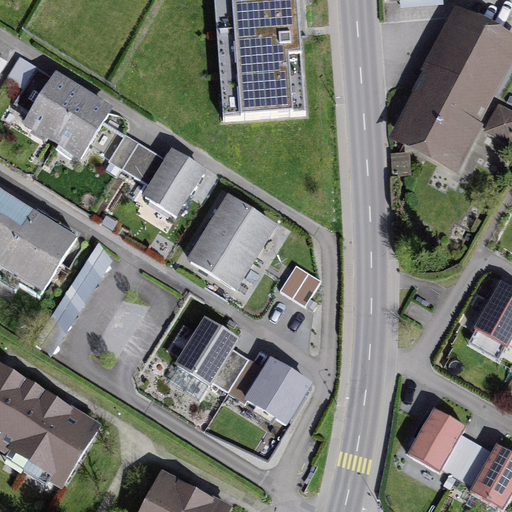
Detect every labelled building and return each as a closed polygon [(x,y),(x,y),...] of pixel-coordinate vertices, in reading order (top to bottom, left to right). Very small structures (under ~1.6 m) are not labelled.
[(296,0),(224,0),(232,123),(305,118),(299,33),(296,0)] [(399,0),(401,12),(463,6),(462,0),(399,0)] [(405,143),(458,170),(511,60),(511,41),(466,19),(405,143)] [(89,103),(73,93),(67,89),(56,82),(30,124),(47,135),(84,158),(110,116),(89,103)] [(511,117),(500,111),(488,133),(506,143),(511,132),(511,117)] [(125,137),(109,163),(152,189),(168,163),(143,148),(132,141),(125,137)] [(180,216),(204,175),(172,156),(170,159),(168,163),(152,189),(147,196),(180,216)] [(394,156),(394,176),(408,175),(407,156),(394,156)] [(77,237),(0,192),(0,273),(2,271),(42,295),(77,237)] [(191,266),(235,292),(273,227),(229,201),(219,218),(203,245),(191,266)] [(320,284),(297,270),(280,296),(304,310),(320,284)] [(511,340),(511,291),(500,284),(473,328),(507,349),(511,340)] [(212,384),(230,395),(285,429),(310,389),(272,365),(265,375),(262,380),(245,370),(228,359),(231,354),(237,343),(206,323),(168,382),(199,403),(212,384)] [(0,448),(63,487),(98,429),(57,404),(0,368),(0,448)] [(466,430),(434,412),(408,457),(440,475),(466,430)] [(503,511),(511,496),(511,456),(496,447),(470,494),(502,511),(503,511)] [(195,493),(162,477),(144,511),(228,511),(229,511),(195,493)]
